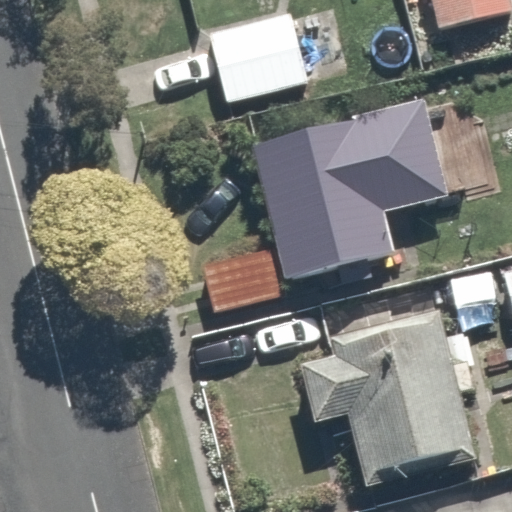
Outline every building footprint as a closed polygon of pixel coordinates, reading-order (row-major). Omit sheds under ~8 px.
[(511,0),(423,0),(438,53),(511,33),(511,0)] [(303,15),(208,38),(228,122),(323,99),(303,15)] [(414,102),(247,142),(280,282),(390,255),(377,200),(434,186),(414,102)] [(268,251),(204,269),(219,323),(284,305),(268,251)] [(511,275),(496,280),(511,342),(511,275)] [(319,442),(354,433),(369,494),(486,465),(448,308),(325,338),(332,366),(302,373),(319,442)]
